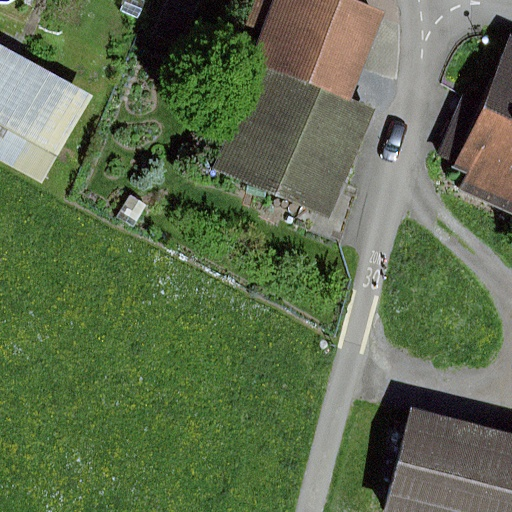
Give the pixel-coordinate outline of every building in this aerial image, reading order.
[(252,0),(244,22),(258,33),(247,63),(252,66),(351,102),(385,12),(351,0),(252,0)] [(511,37),(481,103),(466,96),(439,155),(455,162),(453,167),(467,173),(460,190),(511,213),(511,37)] [(89,95),(0,49),(0,123),(57,154),(89,95)] [(351,102),(252,66),(211,176),(331,221),(372,110),(351,102)] [(57,154),(0,123),(0,162),(41,185),(57,154)] [(511,511),(511,439),(407,410),(377,511),(511,511)]
